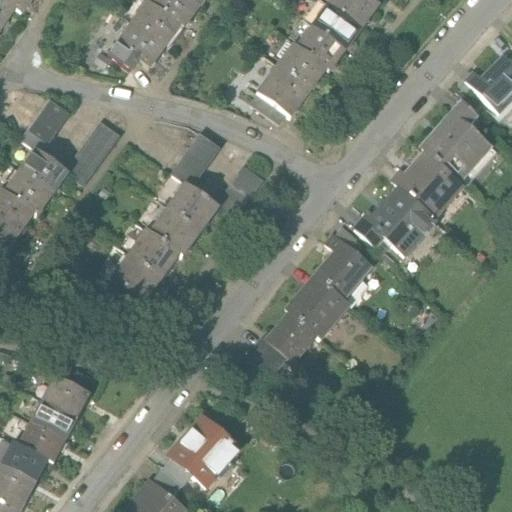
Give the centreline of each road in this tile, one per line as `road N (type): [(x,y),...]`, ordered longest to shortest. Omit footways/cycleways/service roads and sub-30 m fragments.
road 1 (residential): [(336,188),(75,511)]
road 2 (residential): [(336,188),(197,116),(20,67)]
road 3 (residential): [(498,0),(336,188)]
